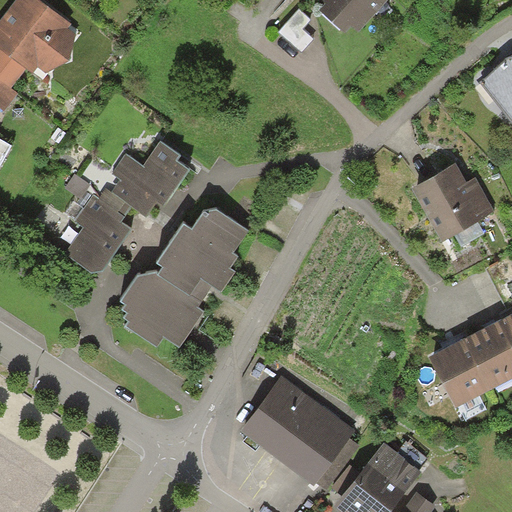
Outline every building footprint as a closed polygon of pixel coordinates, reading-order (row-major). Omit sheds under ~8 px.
[(73,25),(41,0),(17,0),(0,22),(0,51),(25,71),(33,77),(39,70),(46,77),(79,36),(70,29),(73,25)] [(387,0),(316,0),(322,5),(316,12),(345,37),(352,28),(359,33),(387,0)] [(312,20),(299,9),(278,33),(302,54),(315,40),(303,30),(312,20)] [(25,71),(0,51),(0,108),(5,112),(18,94),(11,89),(25,71)] [(511,69),(508,71),(511,82),(511,83),(502,87),(511,112),(511,69)] [(0,169),(11,147),(0,141),(0,169)] [(179,158),(160,144),(143,167),(125,154),(110,174),(120,181),(112,192),(146,217),(157,202),(164,208),(189,174),(175,163),(179,158)] [(456,164),(416,185),(441,233),(452,227),(461,244),(484,233),(477,217),(491,210),(475,178),(465,183),(456,164)] [(90,184),(76,174),(66,189),(80,199),(90,184)] [(127,218),(93,194),(73,224),(82,230),(65,255),(92,274),(104,273),(134,231),(123,224),(127,218)] [(247,232),(217,213),(204,215),(192,233),(184,228),(157,267),(138,272),(120,298),(120,305),(127,308),(122,313),(128,316),(124,321),(130,325),(126,330),(157,348),(164,339),(179,349),(204,313),(197,308),(212,288),(221,293),(235,273),(230,270),(238,258),(233,255),(247,232)] [(511,314),(503,319),(511,338),(511,314)] [(511,338),(503,319),(468,337),(491,383),(511,372),(511,338)] [(468,337),(432,354),(456,400),(491,383),(468,337)] [(352,438),(281,384),(243,434),(314,488),(352,438)] [(392,511),(421,475),(383,445),(335,507),(340,511),(392,511)] [(434,511),(436,510),(417,498),(407,511),(434,511)]
